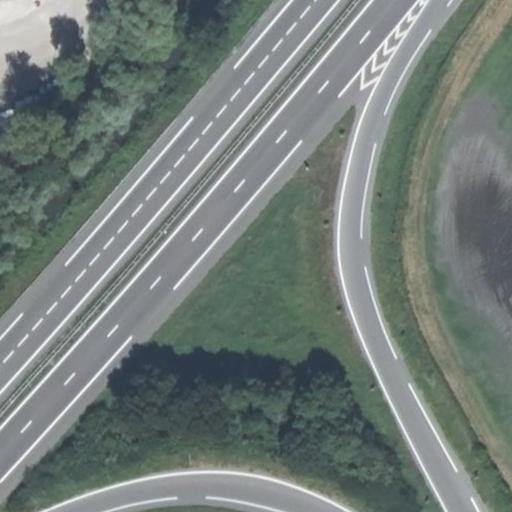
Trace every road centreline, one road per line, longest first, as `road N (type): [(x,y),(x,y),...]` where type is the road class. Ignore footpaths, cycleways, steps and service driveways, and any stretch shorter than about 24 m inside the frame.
road 1 (motorway): [(0,454),(394,0)]
road 2 (motorway): [(459,511),(392,377),(351,256),(355,174),(367,131),(441,0)]
road 3 (motorway): [(314,0),(0,356)]
road 4 (motorway): [(71,511),(100,499),(202,484),(313,511)]
